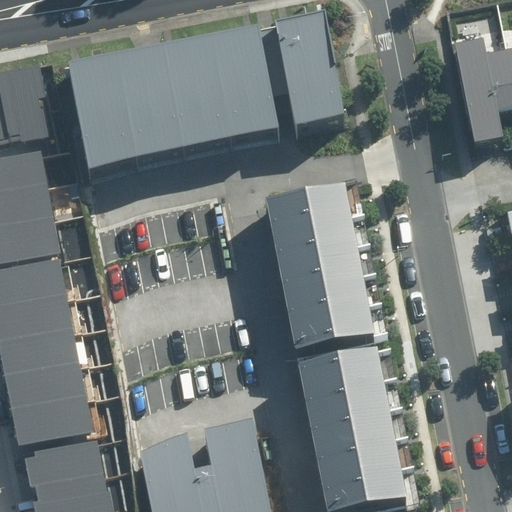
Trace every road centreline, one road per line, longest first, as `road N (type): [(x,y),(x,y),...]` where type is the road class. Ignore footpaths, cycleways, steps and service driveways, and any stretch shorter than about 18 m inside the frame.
road 1 (residential): [(416,152),(267,185),(244,201),(302,511)]
road 2 (residential): [(484,511),(424,198)]
road 3 (residential): [(416,152),(385,0)]
